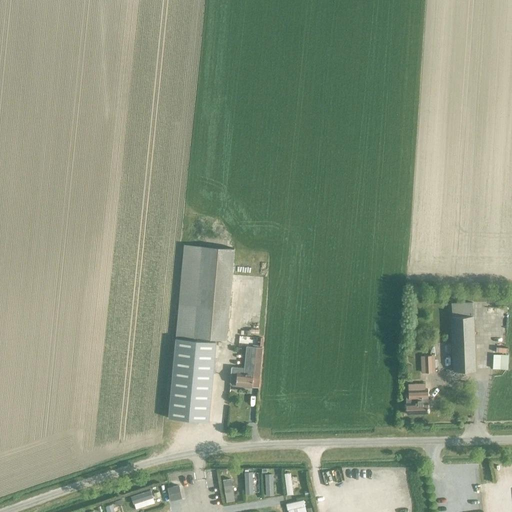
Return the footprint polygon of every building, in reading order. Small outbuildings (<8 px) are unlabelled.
[(183,245),(175,336),(226,340),(234,250),(183,245)] [(475,371),(473,309),(472,302),(451,303),(453,372),(475,371)] [(175,339),(169,418),(208,422),(215,342),(175,339)] [(231,374),(230,383),(235,384),(235,386),(258,388),(259,378),(262,348),(245,347),(244,368),(231,367),(231,374)] [(406,414),(428,413),(427,389),(425,389),(425,382),(408,383),(408,397),(405,397),(406,414)] [(169,500),(181,497),(179,486),(167,488),(169,500)]
